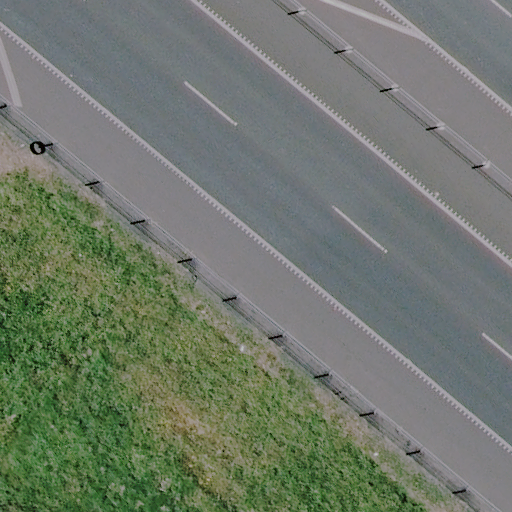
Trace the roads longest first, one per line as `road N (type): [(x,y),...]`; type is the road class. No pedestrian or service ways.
road 1 (motorway): [(511,403),(18,0)]
road 2 (motorway): [(418,0),(511,78)]
